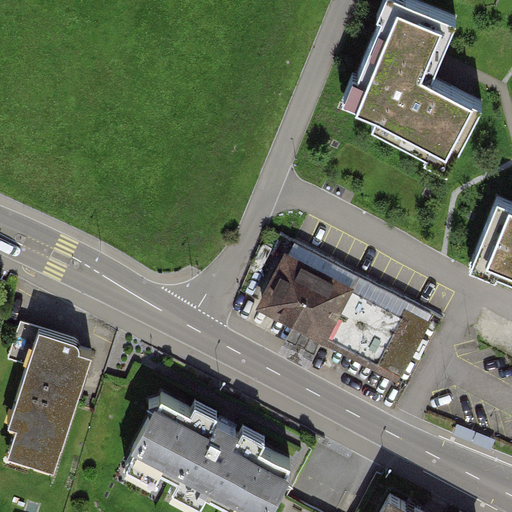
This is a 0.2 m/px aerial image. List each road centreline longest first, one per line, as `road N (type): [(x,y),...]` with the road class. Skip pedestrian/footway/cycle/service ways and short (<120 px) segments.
road 1 (residential): [(189,327),(239,257),(346,0)]
road 2 (primary): [(189,327),(511,496)]
road 3 (primary): [(0,229),(189,327)]
